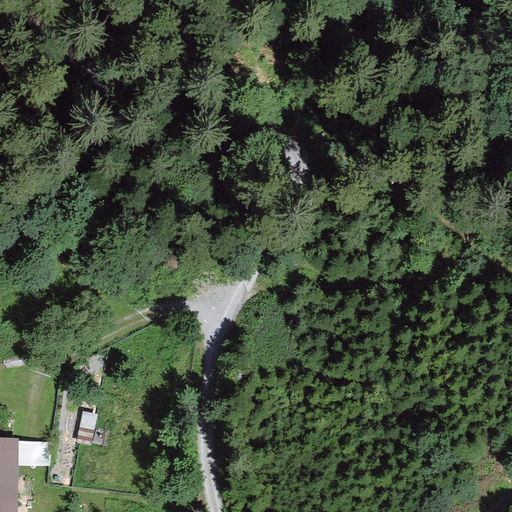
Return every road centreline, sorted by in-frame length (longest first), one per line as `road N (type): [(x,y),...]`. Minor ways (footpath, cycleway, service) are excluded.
road 1 (track): [(0,5),(121,84),(268,135),(294,162),(289,207),(239,303),(215,374),(208,443),(218,511)]
road 2 (track): [(30,437),(38,381),(60,359),(161,312),(235,313)]
